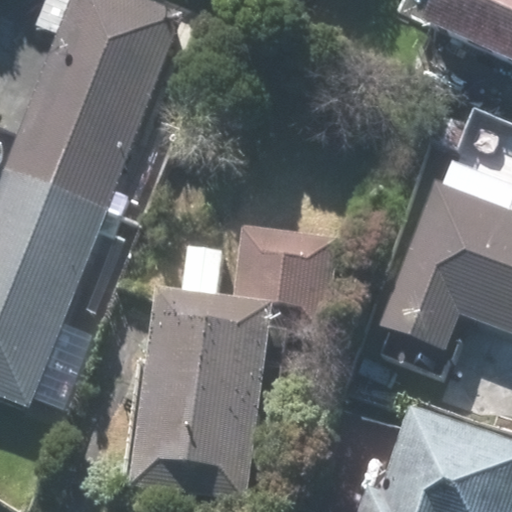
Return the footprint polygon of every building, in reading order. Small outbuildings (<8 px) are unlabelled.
[(0,403),(25,414),(183,30),(110,0),(83,0),(0,203),(0,403)] [(511,0),(445,0),(424,44),(511,86),(511,0)] [(450,365),(466,326),(511,344),(511,139),(500,135),(485,173),(460,163),(446,198),(437,195),(381,337),(450,365)] [(338,244),(239,238),(234,315),(333,320),(338,244)] [(259,511),(277,320),(160,310),(141,511),(259,511)] [(511,511),(511,444),(407,406),(367,511),(511,511)]
